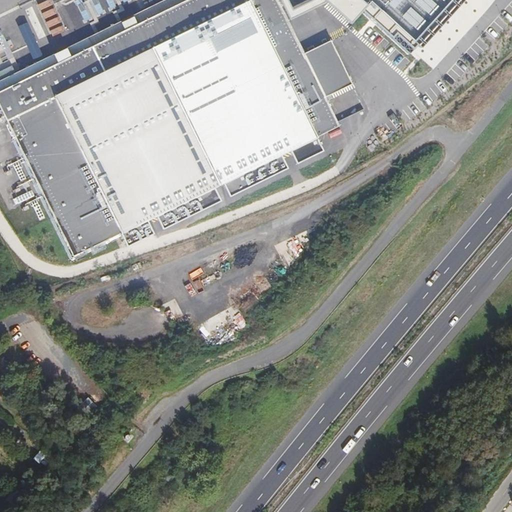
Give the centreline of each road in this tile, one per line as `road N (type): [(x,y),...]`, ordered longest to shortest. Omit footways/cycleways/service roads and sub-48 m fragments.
road 1 (motorway): [(511,192),(247,511)]
road 2 (motorway): [(291,511),(511,245)]
